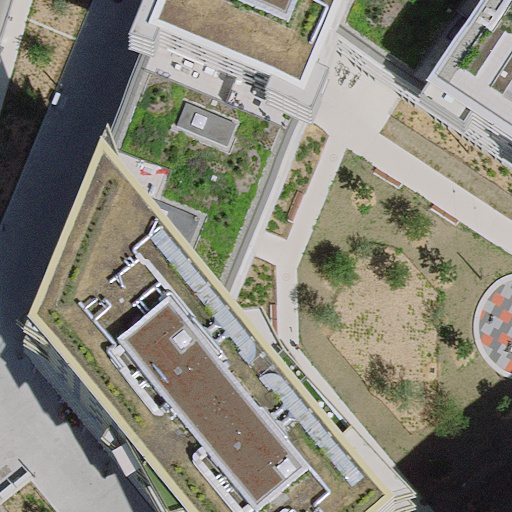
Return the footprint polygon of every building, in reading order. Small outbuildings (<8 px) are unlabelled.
[(335,50),(417,98),(480,0),(166,0),(146,50),(307,118),(335,50)] [(511,0),(480,0),(417,98),(511,163),(511,0)] [(236,301),(307,118),(146,50),(105,149),(236,301)] [(236,301),(105,149),(28,350),(232,314),(236,301)] [(232,314),(28,350),(146,493),(289,380),(232,314)] [(289,380),(146,493),(161,511),(379,511),(391,503),(289,380)]
